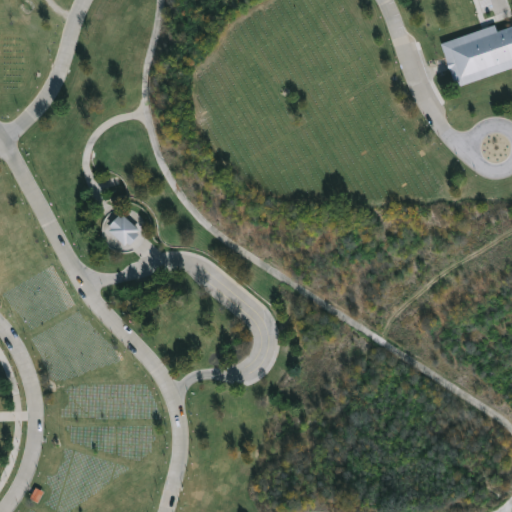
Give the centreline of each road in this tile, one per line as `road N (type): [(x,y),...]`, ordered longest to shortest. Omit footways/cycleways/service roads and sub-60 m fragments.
road 1 (residential): [(1,138),(52,91),(88,0),(414,54),(446,128),(472,152)]
road 2 (residential): [(167,511),(182,442),(178,398),(97,295),(25,163),(1,138)]
road 3 (residential): [(5,511),(31,467),(38,416),(36,385),(0,325),(1,138)]
road 4 (residential): [(481,131),(474,159),(485,170),(507,170),(510,131),(481,131)]
